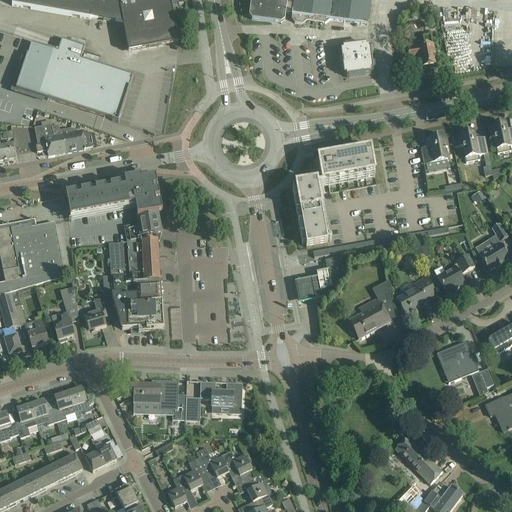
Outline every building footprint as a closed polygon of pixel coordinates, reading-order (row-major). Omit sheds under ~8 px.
[(12,0),(12,6),(90,20),(91,17),(122,23),(128,54),(179,44),(169,0),(12,0)] [(282,13),(292,14),(294,0),(252,0),(254,2),(252,14),(256,19),(268,20),(273,17),(282,18),(282,13)] [(294,0),(292,14),(291,20),(294,24),(303,25),(307,22),(325,24),(330,21),(368,26),(371,0),(294,0)] [(425,47),(408,50),(408,53),(409,55),(408,55),(408,56),(409,56),(409,59),(419,57),(421,69),(429,67),(429,68),(430,68),(430,69),(431,69),(432,69),(433,69),(434,68),(435,67),(435,66),(436,66),(434,56),(430,36),(424,38),(425,47)] [(128,92),(130,87),(133,76),(81,59),(85,47),(62,40),(67,42),(63,54),(52,50),(51,51),(31,44),(26,60),(21,59),(11,92),(49,104),(50,101),(112,120),(112,121),(118,124),(119,122),(118,122),(128,92)] [(341,52),(343,74),(344,76),(346,76),(346,78),(371,75),(371,73),(373,72),(370,48),(367,48),(367,46),(343,49),(343,51),(341,52)] [(97,62),(98,58),(85,54),(84,58),(97,62)] [(498,156),(511,153),(510,148),(511,147),(511,132),(509,133),(507,134),(505,125),(489,129),(491,139),(494,138),(498,156)] [(55,139),(53,129),(52,126),(35,129),(38,147),(37,147),(38,154),(47,153),(48,159),(66,155),(64,144),(61,144),(61,145),(55,146),(54,139),(55,139)] [(59,127),(53,129),(55,139),(54,139),(55,146),(61,145),(61,144),(64,144),(66,155),(84,152),(86,149),(93,148),(90,135),(84,136),(83,132),(77,134),(77,131),(71,130),(60,132),(59,127)] [(458,141),(452,142),(454,149),(459,148),(463,147),(466,165),(480,162),(479,157),(488,155),(485,140),(477,142),(478,142),(475,143),(473,134),(457,138),(458,141)] [(428,149),(421,151),(424,166),(426,165),(427,173),(448,169),(447,161),(444,148),(447,148),(445,138),(429,141),(431,149),(428,150),(428,149)] [(0,162),(16,160),(14,150),(13,144),(0,146),(0,145),(0,162)] [(370,153),(318,162),(322,186),(374,176),(370,153)] [(155,179),(66,196),(70,220),(135,207),(137,219),(162,215),(155,179)] [(295,188),(306,249),(327,245),(317,184),(295,188)] [(461,185),(444,189),(445,194),(462,191),(461,185)] [(342,199),(353,199),(352,194),(349,194),(349,191),(342,191),(342,199)] [(482,192),(473,197),(475,201),(485,196),(482,192)] [(160,280),(158,243),(158,242),(157,236),(162,235),(158,216),(137,220),(138,226),(124,228),(127,244),(129,277),(133,276),(133,284),(126,284),(123,244),(109,245),(112,297),(122,331),(130,330),(131,335),(139,335),(138,330),(142,329),(143,335),(151,334),(151,332),(164,331),(162,304),(160,282),(146,283),(146,282),(160,281),(160,280)] [(65,279),(55,224),(36,228),(35,221),(27,222),(28,226),(21,227),(32,288),(65,279)] [(32,288),(21,227),(13,228),(13,225),(0,227),(0,256),(3,273),(6,272),(7,279),(4,279),(5,284),(0,284),(0,297),(10,295),(17,293),(32,288)] [(494,239),(499,247),(480,259),(488,272),(496,268),(502,265),(502,264),(509,259),(503,249),(505,248),(502,243),(508,239),(499,226),(492,230),(496,237),(494,239)] [(429,232),(427,233),(428,238),(449,234),(448,229),(433,232),(429,232)] [(458,240),(459,242),(460,245),(463,243),(466,250),(469,249),(464,237),(458,240)] [(371,249),(370,243),(358,245),(359,251),(371,249)] [(359,251),(358,245),(347,247),(348,253),(359,251)] [(411,252),(417,264),(430,258),(425,245),(411,252)] [(444,252),(444,249),(443,247),(440,246),(437,247),(436,250),(437,253),(441,254),(444,252)] [(348,253),(347,247),(336,249),(337,255),(348,253)] [(337,255),(336,249),(324,251),(325,257),(337,255)] [(325,257),(324,251),(313,253),(314,259),(325,257)] [(437,279),(441,286),(446,295),(465,285),(460,276),(475,269),(468,257),(457,263),(459,267),(437,279)] [(342,259),(325,262),(331,291),(332,291),(346,276),(342,259)] [(318,279),(295,284),(299,309),(322,304),(318,279)] [(397,301),(401,308),(406,316),(429,304),(425,297),(434,292),(427,280),(415,286),(417,291),(397,301)] [(60,293),(66,312),(73,310),(67,291),(60,293)] [(17,293),(10,295),(20,327),(20,328),(24,326),(27,325),(17,293)] [(10,295),(0,297),(0,311),(6,331),(6,332),(1,334),(3,340),(6,352),(8,351),(9,357),(22,353),(19,344),(17,336),(16,336),(14,329),(20,327),(10,295)] [(363,316),(349,323),(354,332),(358,340),(359,341),(391,324),(390,322),(397,318),(390,304),(389,295),(377,301),(360,310),(363,316)] [(84,316),(86,324),(89,333),(106,328),(103,317),(111,314),(108,305),(106,300),(93,302),(96,312),(84,316)] [(51,319),(59,342),(60,344),(67,342),(67,340),(74,338),(67,314),(51,319)] [(48,345),(42,324),(47,322),(46,320),(41,322),(41,320),(27,325),(24,326),(27,336),(28,336),(33,350),(48,345)] [(511,328),(488,342),(493,350),(496,356),(511,347),(511,328)] [(479,373),(470,353),(467,344),(437,356),(449,385),(479,373)] [(480,374),(486,390),(494,387),(487,371),(480,374)] [(186,407),(178,407),(179,383),(160,383),(160,388),(160,409),(160,412),(173,412),(173,422),(185,423),(186,407)] [(229,416),(231,416),(241,417),(243,386),(227,385),(226,394),(215,394),(216,385),(201,384),(200,401),(211,401),(211,409),(229,410),(229,416)] [(130,387),(130,394),(134,394),(133,404),(133,406),(134,406),(133,416),(134,416),(134,413),(160,414),(160,412),(160,409),(160,388),(130,387)] [(82,390),(67,395),(74,415),(83,412),(85,415),(91,413),(88,403),(86,403),(82,390)] [(59,411),(53,413),(57,425),(66,422),(65,418),(74,415),(67,395),(54,399),(59,411)] [(495,417),(503,434),(511,429),(511,395),(503,400),(485,408),(490,419),(495,417)] [(200,424),(200,401),(186,401),(186,407),(185,423),(200,424)] [(44,402),(30,407),(36,427),(46,424),(47,428),(57,425),(53,413),(48,414),(44,402)] [(21,423),(15,425),(19,437),(20,441),(30,438),(27,430),(36,427),(30,407),(17,411),(21,423)] [(15,425),(10,427),(6,415),(0,416),(0,441),(1,444),(11,441),(10,440),(19,437),(15,425)] [(88,432),(99,426),(97,421),(86,426),(88,431),(88,432)] [(91,437),(102,432),(99,426),(88,432),(91,437)] [(70,439),(76,452),(81,449),(75,436),(70,439)] [(407,439),(400,446),(395,451),(431,486),(442,474),(407,439)] [(117,462),(111,450),(116,448),(113,442),(103,447),(104,450),(97,453),(105,468),(117,462)] [(44,448),(47,456),(62,450),(59,443),(53,445),(44,448)] [(171,445),(164,448),(155,453),(158,458),(174,451),(171,445)] [(206,450),(196,454),(196,456),(198,460),(209,482),(213,491),(214,491),(209,482),(216,478),(217,480),(228,475),(229,474),(221,458),(221,459),(212,463),(206,450)] [(31,461),(28,453),(26,454),(23,455),(19,456),(13,458),(15,466),(31,461)] [(105,468),(97,453),(85,459),(93,474),(105,468)] [(236,488),(236,489),(254,480),(251,473),(252,472),(244,457),(235,462),(230,453),(220,458),(221,459),(221,458),(229,474),(228,475),(229,474),(232,481),(233,481),(232,480),(239,476),(240,478),(244,484),(236,488)] [(45,472),(53,486),(83,472),(75,457),(45,472)] [(202,485),(209,482),(198,460),(188,464),(192,473),(183,478),(193,499),(198,508),(191,493),(203,487),(202,485)] [(45,472),(15,486),(23,501),(53,486),(45,472)] [(272,495),(267,486),(271,484),(266,474),(254,480),(236,489),(245,484),(249,491),(247,492),(253,504),(251,505),(272,495)] [(187,502),(193,499),(183,478),(182,476),(172,481),(177,490),(168,495),(175,510),(187,504),(187,502)] [(0,511),(23,501),(15,486),(0,493),(0,511)] [(118,498),(121,505),(135,498),(129,486),(111,495),(113,500),(118,498)] [(451,511),(457,505),(463,497),(451,488),(442,501),(432,494),(425,504),(423,502),(416,511),(427,511),(430,509),(433,511),(432,511),(451,511)] [(264,511),(265,511),(274,507),(270,498),(273,496),(272,495),(251,505),(238,511),(247,507),(249,511),(264,511)] [(137,511),(141,510),(135,498),(121,505),(124,511),(137,511)] [(290,501),(282,504),(285,511),(286,511),(293,507),(290,501)] [(92,505),(95,511),(102,511),(98,502),(92,505)]
